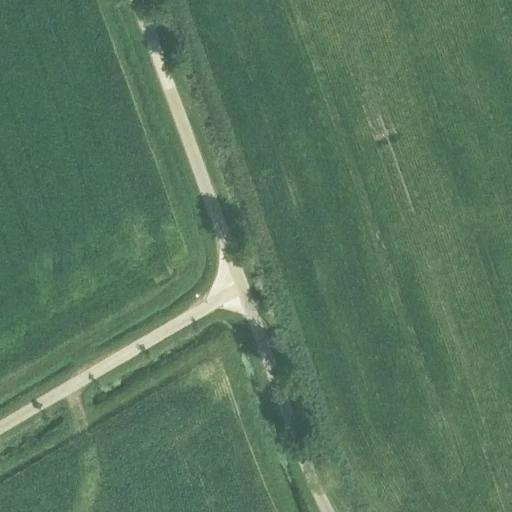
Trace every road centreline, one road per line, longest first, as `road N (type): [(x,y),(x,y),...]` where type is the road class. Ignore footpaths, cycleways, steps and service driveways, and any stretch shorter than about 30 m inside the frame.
road 1 (unclassified): [(135,0),(236,283)]
road 2 (unclassified): [(0,422),(236,283)]
road 3 (unclassified): [(236,283),(329,511)]
